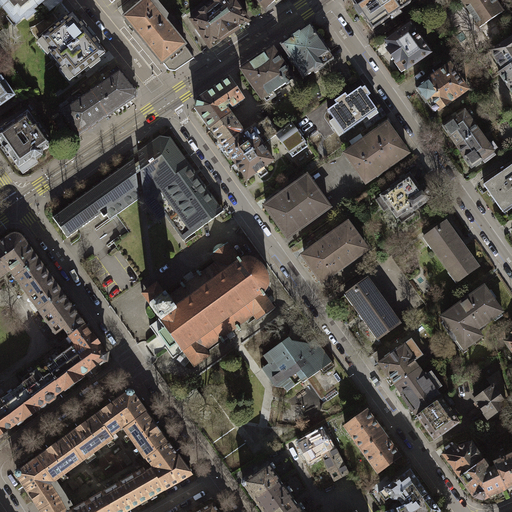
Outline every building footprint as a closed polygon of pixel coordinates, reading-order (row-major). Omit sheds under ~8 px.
[(0,0),(0,4),(13,21),(17,18),(19,21),(24,17),(26,19),(33,13),(31,11),(42,2),(49,10),(61,0),(0,0)] [(164,63),(185,46),(171,29),(172,25),(170,21),(167,23),(165,21),(167,16),(154,0),(147,0),(125,18),(162,64),(164,63)] [(248,21),(234,0),(216,0),(191,21),(209,47),(212,46),(213,48),(220,43),(219,41),(239,28),(240,30),(247,25),(246,23),(248,21)] [(276,0),(258,0),(266,9),(276,0)] [(360,11),(369,23),(387,11),(389,14),(399,7),(397,4),(402,0),(352,0),(356,6),(354,7),(357,13),(360,11)] [(495,0),(466,0),(463,3),(480,28),(503,12),(495,0)] [(66,70),(75,81),(104,57),(72,18),(43,42),(52,53),(49,56),(63,72),(66,70)] [(412,22),(385,40),(391,47),(387,49),(395,61),(394,62),(402,74),(434,53),(412,22)] [(291,39),(281,46),(304,79),(313,72),(315,74),(325,67),(334,60),(330,54),(311,26),(301,32),(300,31),(290,38),(291,39)] [(492,78),(499,73),(511,64),(511,38),(496,49),(493,51),(480,60),(492,78)] [(194,58),(185,46),(164,63),(169,70),(175,71),(194,58)] [(273,49),(241,71),(261,100),(293,79),(273,49)] [(438,110),(440,112),(471,91),(452,63),(415,87),(427,106),(429,104),(434,112),(438,110)] [(511,64),(499,73),(511,92),(511,64)] [(119,72),(91,91),(108,116),(135,98),(135,91),(119,72)] [(0,106),(14,96),(0,76),(0,106)] [(226,108),(230,105),(231,107),(234,107),(244,100),(230,79),(213,90),(226,108)] [(226,108),(213,90),(197,101),(195,109),(211,130),(231,115),(226,108)] [(91,91),(60,112),(78,137),(108,116),(91,91)] [(353,92),(325,112),(325,115),(326,118),(329,120),(331,120),(341,135),(349,129),(347,127),(370,111),(358,93),(355,95),(353,92)] [(466,110),(442,127),(456,147),(480,130),(466,110)] [(27,112),(0,130),(0,141),(3,145),(1,146),(9,158),(11,157),(22,174),(38,163),(36,160),(43,155),(41,152),(52,145),(38,124),(36,125),(27,112)] [(243,131),(231,115),(211,130),(223,147),(240,135),(243,134),(243,131)] [(240,135),(223,147),(235,163),(262,145),(259,141),(261,140),(261,139),(264,137),(268,142),(272,139),(278,135),(272,125),(271,125),(267,119),(261,123),(261,124),(257,126),(258,126),(242,137),(240,135)] [(278,135),(272,139),(275,144),(281,140),(293,157),(308,147),(291,124),(278,135)] [(387,125),(346,154),(366,182),(407,153),(387,125)] [(480,130),(456,147),(471,168),(484,159),(487,163),(498,155),(495,151),(500,148),(495,141),(490,144),(480,130)] [(165,215),(205,186),(170,137),(160,136),(138,152),(140,172),(149,184),(143,189),(144,199),(150,195),(165,215)] [(274,161),(262,145),(235,163),(247,180),(257,173),(261,178),(268,173),(264,168),(274,161)] [(139,198),(134,159),(119,169),(95,187),(52,217),(60,228),(67,237),(100,213),(103,218),(106,215),(108,217),(109,219),(139,198)] [(511,165),(485,185),(504,212),(511,206),(511,165)] [(393,188),(376,199),(384,212),(389,208),(397,219),(398,218),(402,223),(414,215),(412,212),(432,199),(420,181),(416,184),(410,174),(391,186),(393,188)] [(267,206),(287,234),(294,229),(296,231),(305,224),(304,222),(310,218),(311,219),(321,213),(319,211),(327,205),(307,177),(267,206)] [(165,215),(183,240),(223,211),(205,186),(165,215)] [(425,237),(456,282),(478,267),(447,222),(425,237)] [(366,249),(348,225),(346,225),(345,223),(338,227),(340,230),(326,240),(324,238),(318,242),(319,244),(304,256),(310,265),(308,266),(314,274),(316,272),(322,281),(338,269),(340,271),(345,267),(344,266),(358,255),(360,257),(366,253),(364,251),(366,249)] [(11,236),(0,243),(0,265),(4,271),(8,267),(16,279),(38,263),(20,237),(18,236),(15,235),(13,235),(11,236)] [(186,356),(195,367),(210,356),(206,350),(220,340),(222,343),(225,341),(223,338),(236,328),(238,331),(241,329),(239,327),(255,315),(259,321),(276,309),(264,293),(267,290),(269,286),(269,282),(269,278),(267,274),(266,271),(264,268),(261,264),(257,261),(252,259),(249,258),(245,258),(240,260),(228,243),(225,245),(223,245),(220,245),(217,246),(215,248),(214,251),(213,254),(210,256),(215,263),(201,273),(199,271),(197,272),(199,275),(184,285),(182,282),(180,284),(182,287),(168,297),(158,283),(142,294),(155,313),(145,320),(161,343),(173,359),(182,353),(186,356)] [(61,294),(38,263),(16,279),(39,310),(61,294)] [(367,279),(346,294),(378,339),(399,323),(367,279)] [(485,286),(441,316),(463,349),(481,336),(477,330),(503,312),(485,286)] [(84,325),(61,294),(39,310),(56,334),(64,328),(70,335),(84,325)] [(92,336),(84,325),(70,335),(76,344),(72,347),(89,370),(102,360),(107,360),(107,353),(104,353),(99,346),(100,345),(93,335),(92,336)] [(289,337),(263,356),(269,363),(261,369),(274,386),(284,388),(286,391),(301,381),(302,383),(307,380),(322,369),(324,372),(332,366),(334,365),(315,339),(308,345),(304,345),(301,343),(292,341),(289,337)] [(379,362),(395,385),(421,367),(415,359),(417,358),(406,343),(390,355),(379,362)] [(62,389),(89,370),(72,347),(52,361),(53,363),(47,367),(62,389)] [(379,362),(390,355),(384,347),(374,355),(379,362)] [(322,409),(328,411),(352,393),(332,366),(324,372),(322,369),(307,380),(321,399),(325,397),(327,400),(322,404),(322,409)] [(38,407),(62,389),(47,367),(41,371),(39,368),(31,374),(32,376),(21,384),(38,407)] [(395,385),(417,415),(442,397),(421,367),(395,385)] [(488,379),(493,385),(507,406),(510,403),(499,372),(488,379)] [(29,413),(38,407),(21,384),(1,399),(9,411),(4,415),(12,426),(21,419),(23,422),(31,416),(29,413)] [(493,385),(474,398),(488,419),(507,406),(493,385)] [(204,402),(195,389),(183,397),(191,410),(204,402)] [(126,393),(96,415),(112,437),(123,429),(146,412),(133,394),(133,392),(131,390),(129,390),(126,391),(126,393)] [(417,415),(435,440),(461,421),(442,397),(417,415)] [(0,434),(12,426),(4,415),(9,411),(1,399),(0,399),(0,434)] [(345,426),(361,449),(384,433),(368,410),(345,426)] [(168,442),(146,412),(123,429),(144,458),(146,458),(168,442)] [(67,435),(66,436),(83,460),(113,439),(112,437),(96,415),(94,416),(91,416),(88,418),(88,420),(73,431),(71,430),(67,433),(67,435)] [(309,463),(319,457),(330,449),(320,431),(298,444),(309,463)] [(248,432),(238,439),(246,449),(255,442),(248,432)] [(384,433),(361,449),(378,473),(401,456),(384,433)] [(38,456),(36,457),(54,481),(83,460),(66,436),(64,437),(61,437),(59,439),(58,442),(44,452),(41,452),(38,454),(38,456)] [(460,476),(486,458),(473,440),(456,444),(443,452),(446,457),(445,458),(449,464),(450,462),(460,476)] [(190,474),(168,442),(146,458),(152,468),(164,489),(190,474)] [(319,457),(332,482),(348,472),(334,447),(330,449),(319,457)] [(511,453),(493,462),(495,466),(505,488),(511,484),(511,453)] [(18,477),(40,510),(60,499),(62,493),(57,486),(53,488),(50,484),(54,481),(36,457),(19,470),(17,470),(15,471),(14,474),(16,477),(18,477)] [(492,467),(486,458),(460,476),(474,496),(482,498),(505,488),(495,466),(492,467)] [(245,485),(254,498),(279,480),(267,464),(260,469),(259,468),(252,473),(253,474),(246,478),(245,478),(243,480),(242,483),(244,485),(245,485)] [(113,511),(123,511),(164,489),(152,468),(146,471),(144,468),(102,492),(113,511)] [(414,503),(426,494),(410,471),(378,493),(385,504),(393,499),(399,499),(403,506),(412,502),(414,503)] [(273,511),(292,498),(279,480),(254,498),(262,509),(261,510),(261,511),(273,511)] [(72,511),(113,511),(102,492),(71,510),(72,511)] [(387,511),(439,511),(426,494),(414,503),(412,502),(403,506),(398,508),(397,507),(387,511)] [(302,511),(292,498),(273,511),(302,511)] [(72,511),(71,510),(68,510),(65,509),(60,499),(40,510),(40,511),(72,511)]
